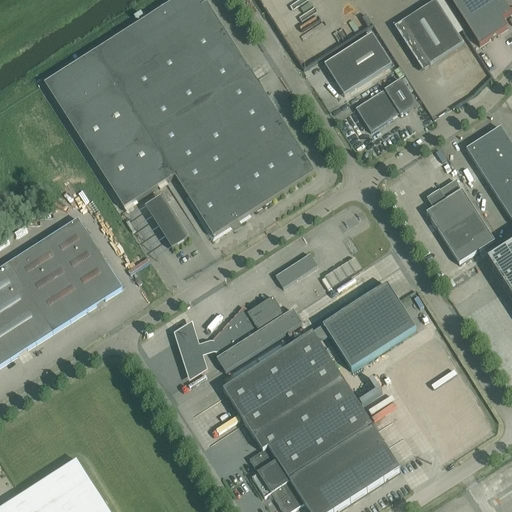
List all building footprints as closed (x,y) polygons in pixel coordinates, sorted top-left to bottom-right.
[(203,0),(179,0),(95,54),(44,86),(124,211),(175,179),(214,240),(315,175),(203,0)] [(448,0),(480,48),(508,30),(503,21),(511,15),(501,0),(448,0)] [(436,3),(401,25),(394,29),(422,73),(430,69),(429,68),(463,46),(436,3)] [(276,12),(271,15),(274,23),(280,20),(276,12)] [(344,98),(391,67),(372,37),(324,67),(344,98)] [(401,83),(356,112),(371,135),(399,117),(400,119),(417,108),(401,83)] [(492,154),(509,143),(500,130),(483,141),(492,154)] [(492,154),(483,141),(466,152),(474,165),(492,154)] [(511,148),(509,143),(492,154),(500,166),(511,158),(511,148)] [(500,166),(492,154),(474,165),(482,177),(500,166)] [(511,176),(511,158),(500,166),(508,179),(511,176)] [(500,166),(482,177),(491,190),(508,179),(500,166)] [(511,185),(508,179),(491,190),(499,203),(511,194),(511,185)] [(443,241),(478,218),(462,193),(426,215),(443,241)] [(511,211),(511,194),(499,203),(507,215),(511,211)] [(478,218),(443,241),(459,267),(495,244),(478,218)] [(78,222),(0,271),(0,369),(122,291),(78,222)] [(182,244),(188,239),(179,228),(173,233),(182,244)] [(511,247),(487,263),(511,301),(511,247)] [(310,257),(275,279),(283,291),(318,269),(310,257)] [(328,293),(362,271),(355,260),(321,282),(328,293)] [(416,332),(387,288),(323,329),(352,373),(416,332)] [(218,361),(217,362),(221,369),(226,376),(302,327),(297,320),(293,313),(285,318),(273,300),(249,315),(244,310),(231,323),(240,337),(242,336),(246,343),(218,361)] [(214,345),(216,358),(218,361),(246,343),(242,336),(240,337),(231,323),(214,345)] [(201,361),(216,358),(214,345),(196,351),(189,327),(171,338),(187,388),(204,376),(201,361)] [(262,454),(352,396),(313,335),(223,393),(262,454)] [(499,367),(511,359),(511,351),(496,360),(499,367)] [(352,396),(262,454),(249,462),(258,476),(252,480),(265,500),(271,496),(281,511),(295,511),(304,506),(307,511),(337,511),(400,472),(352,396)] [(0,511),(108,511),(77,462),(0,511)]
